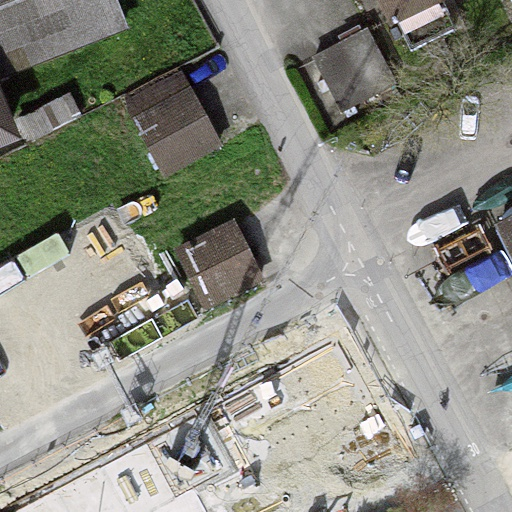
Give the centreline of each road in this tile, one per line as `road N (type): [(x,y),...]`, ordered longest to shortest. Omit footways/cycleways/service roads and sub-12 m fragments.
road 1 (residential): [(356,268),(0,455)]
road 2 (residential): [(222,0),(356,268)]
road 3 (residential): [(356,268),(488,511)]
